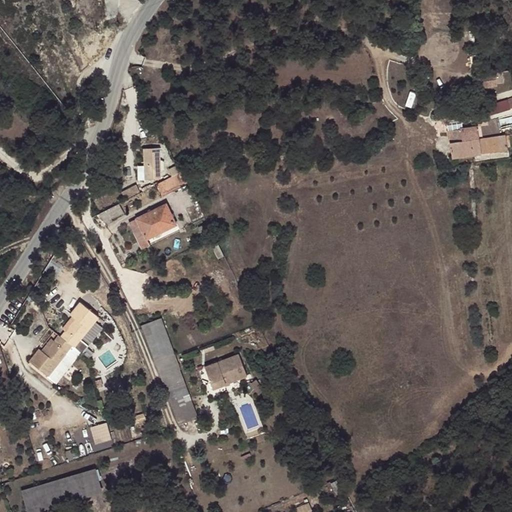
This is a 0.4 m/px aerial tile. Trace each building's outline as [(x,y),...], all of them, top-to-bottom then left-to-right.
[(509,150),(507,136),(481,139),(478,127),(449,132),(454,158),(509,150)] [(161,177),(160,146),(143,147),(144,164),(137,164),(137,179),(161,177)] [(89,226),(88,230),(91,235),(99,230),(95,222),(104,218),(108,226),(117,221),(116,219),(127,213),(128,215),(189,185),(183,173),(92,217),(93,223),(89,226)] [(178,224),(169,205),(140,219),(150,238),(178,224)] [(226,258),(216,239),(211,242),(221,261),(226,258)] [(46,362),(43,360),(32,373),(58,393),(82,364),(76,359),(83,350),(100,328),(83,314),(73,328),(75,329),(79,332),(66,349),(62,347),(57,353),(55,351),(46,362)] [(145,328),(151,341),(174,329),(169,319),(145,328)] [(67,341),(62,347),(66,349),(79,332),(75,329),(66,341),(67,341)] [(160,365),(185,355),(174,329),(151,341),(160,365)] [(92,357),(83,350),(76,359),(82,364),(85,366),(92,357)] [(197,384),(185,355),(160,365),(172,394),(197,384)] [(242,355),(208,367),(216,388),(250,376),(242,355)] [(259,380),(253,384),(261,395),(268,391),(259,380)] [(99,468),(25,490),(32,511),(106,489),(99,468)] [(106,489),(32,511),(31,511),(41,511),(107,492),(106,489)] [(312,502),(297,509),(298,511),(314,511),(316,511),(312,502)]
